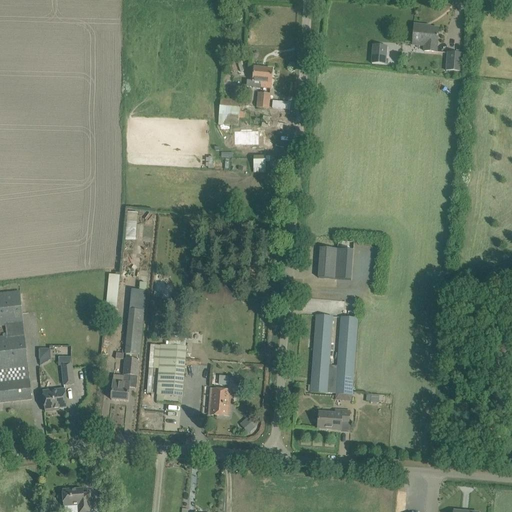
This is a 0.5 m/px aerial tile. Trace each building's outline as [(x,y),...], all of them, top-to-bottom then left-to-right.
[(426,27),(414,26),(413,45),(424,46),(424,52),(436,53),(437,43),(439,30),(426,29),(426,27)] [(372,46),(371,64),(386,65),(388,47),(372,46)] [(446,71),(462,73),(463,54),(448,53),(446,71)] [(253,82),(253,88),(261,89),(261,87),(271,88),(273,70),(254,68),(253,82)] [(256,108),(268,110),(270,95),(258,93),(256,108)] [(218,125),(238,127),(240,100),(220,99),(218,125)] [(234,147),(259,147),(259,131),(234,131),(234,147)] [(253,173),(265,173),(265,157),(253,157),(253,173)] [(137,240),(138,212),(127,211),(126,240),(137,240)] [(318,278),(351,281),(353,251),(320,249),(318,278)] [(0,336),(0,403),(32,400),(31,390),(20,291),(0,293),(0,327),(5,327),(6,336),(0,336)] [(320,393),(352,396),(357,319),(340,318),(335,383),(328,383),(329,367),(333,317),(316,316),(310,393),(320,393)] [(86,354),(102,356),(106,322),(90,320),(86,354)] [(160,361),(185,363),(186,349),(161,347),(160,361)] [(50,348),(39,349),(41,363),(52,362),(50,348)] [(62,367),(64,386),(74,385),(71,359),(59,361),(60,367),(62,367)] [(128,402),(130,376),(138,376),(139,366),(139,362),(127,361),(125,377),(114,376),(112,400),(128,402)] [(154,361),(152,395),(182,397),(185,363),(160,361),(154,361)] [(55,410),(67,408),(65,390),(43,392),(46,413),(55,411),(55,410)] [(231,392),(221,391),(211,390),(210,413),(215,413),(215,415),(229,417),(231,392)] [(371,403),(379,404),(379,396),(371,395),(371,402),(371,403)] [(349,423),(349,413),(350,412),(336,411),(336,414),(319,413),(318,429),(341,431),(342,423),(349,423)] [(253,418),(249,421),(247,418),(240,425),(248,435),(255,428),(253,426),(257,423),(253,418)] [(83,489),(63,491),(64,507),(77,506),(78,511),(91,511),(91,501),(84,502),(83,489)]
